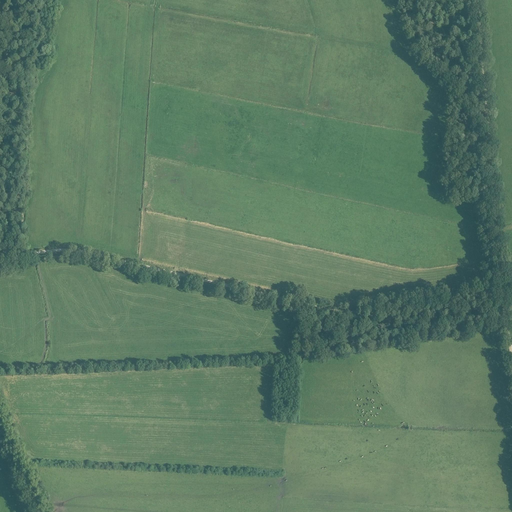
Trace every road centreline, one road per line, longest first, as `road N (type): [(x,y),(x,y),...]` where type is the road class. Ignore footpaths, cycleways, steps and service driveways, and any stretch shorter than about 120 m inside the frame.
road 1 (track): [(511,289),(337,312),(74,249),(0,259)]
road 2 (track): [(511,359),(476,0)]
road 3 (track): [(0,156),(14,0)]
road 4 (track): [(492,292),(482,198),(437,192)]
